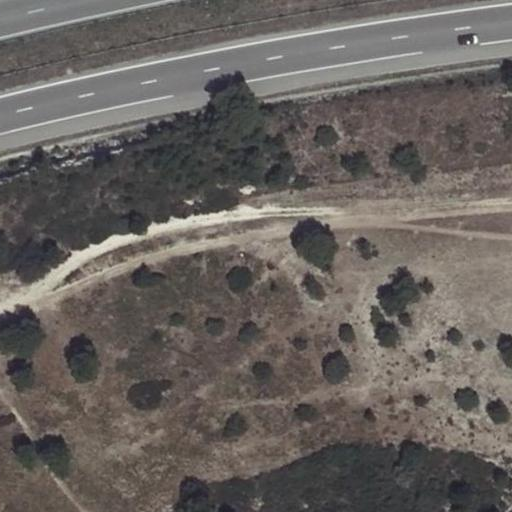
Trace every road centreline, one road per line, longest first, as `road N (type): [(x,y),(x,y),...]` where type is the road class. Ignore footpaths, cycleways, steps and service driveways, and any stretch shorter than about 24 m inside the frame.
road 1 (track): [(0,316),(94,240),(167,213),(363,225),(511,206)]
road 2 (motorway): [(0,117),(153,78),(511,20)]
road 3 (track): [(0,394),(80,511)]
